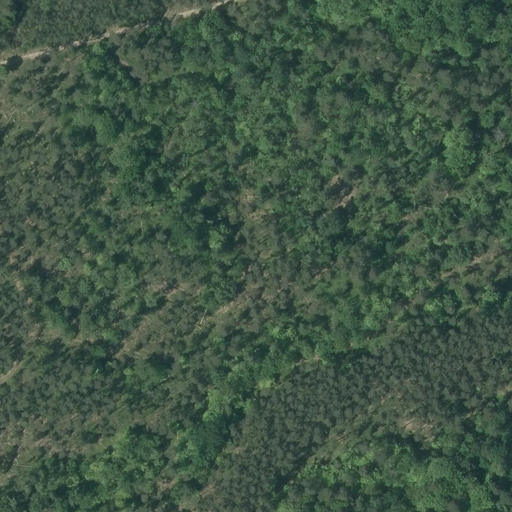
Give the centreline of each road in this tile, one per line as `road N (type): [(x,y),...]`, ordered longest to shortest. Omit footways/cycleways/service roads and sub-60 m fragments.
road 1 (track): [(235,0),(0,64)]
road 2 (track): [(0,379),(25,350),(33,317),(0,238)]
